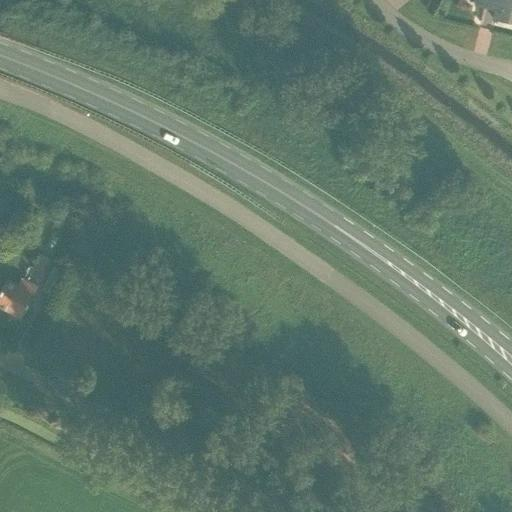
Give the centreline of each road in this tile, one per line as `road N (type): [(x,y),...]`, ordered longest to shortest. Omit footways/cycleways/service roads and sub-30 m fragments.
road 1 (primary): [(372,251),(185,138),(0,54)]
road 2 (unclassified): [(289,511),(0,360)]
road 3 (primary): [(372,251),(511,373)]
road 4 (primary): [(511,349),(419,276),(372,251)]
road 5 (residential): [(511,67),(424,39),(375,0)]
